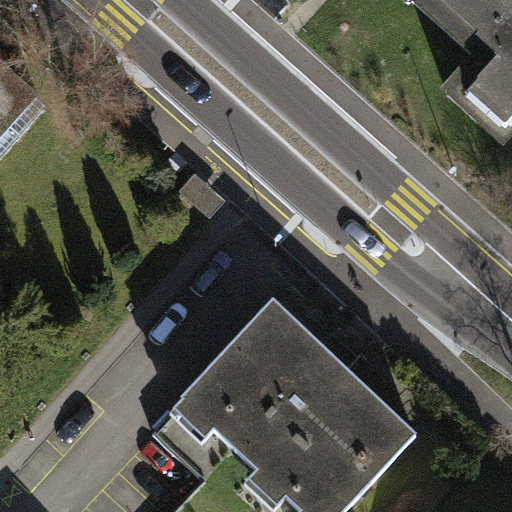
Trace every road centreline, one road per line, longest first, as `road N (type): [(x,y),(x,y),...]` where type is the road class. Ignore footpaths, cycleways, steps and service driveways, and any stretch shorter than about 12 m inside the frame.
road 1 (secondary): [(153,0),(511,322)]
road 2 (residential): [(263,236),(74,459),(19,511)]
